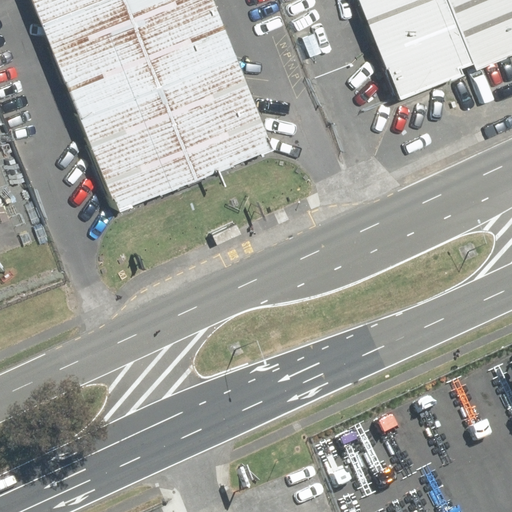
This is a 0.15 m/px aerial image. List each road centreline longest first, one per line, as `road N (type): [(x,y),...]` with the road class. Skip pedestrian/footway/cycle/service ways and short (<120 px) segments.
road 1 (primary): [(0,405),(511,172)]
road 2 (primary): [(511,278),(0,511)]
